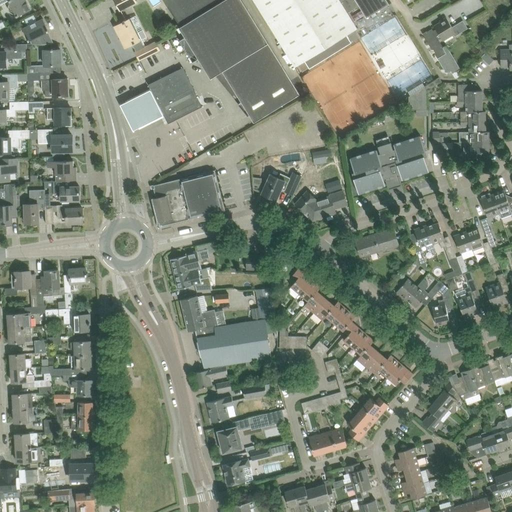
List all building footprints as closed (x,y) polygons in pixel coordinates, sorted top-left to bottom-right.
[(0,0),(0,5),(9,1),(10,3),(9,6),(8,9),(10,12),(12,14),(16,14),(17,17),(31,10),(26,0),(0,0)] [(135,0),(113,0),(119,11),(136,2),(135,0)] [(166,0),(180,23),(217,0),(166,0)] [(241,0),(224,0),(179,28),(185,38),(180,41),(193,62),(198,59),(211,79),(222,71),(268,43),(241,0)] [(253,0),(295,67),(298,65),(302,72),(309,68),(310,68),(352,42),(347,35),(358,28),(341,2),(344,0),(345,0),(351,10),(359,5),(367,17),(387,5),(389,4),(386,0),(253,0)] [(124,22),(115,27),(118,34),(120,34),(126,47),(132,44),(136,52),(135,52),(139,60),(159,50),(156,42),(145,47),(142,40),(147,37),(136,16),(131,18),(124,22)] [(427,31),(423,34),(431,47),(431,46),(437,55),(436,55),(444,69),(447,71),(450,70),(452,72),(460,67),(446,45),(443,47),(438,39),(441,38),(443,41),(453,34),(455,36),(468,28),(463,20),(452,27),(446,17),(444,19),(444,20),(434,26),(436,29),(433,31),(432,29),(427,32),(427,31)] [(43,19),(34,23),(23,29),(29,41),(31,40),(32,44),(53,43),(46,28),(47,27),(43,19)] [(268,43),(222,71),(254,123),(300,94),(268,43)] [(0,66),(6,66),(6,58),(22,58),(22,52),(27,52),(27,44),(4,44),(4,52),(0,51),(0,66)] [(500,49),(501,60),(501,67),(510,67),(510,69),(511,69),(511,44),(509,44),(509,49),(500,49)] [(27,66),(28,73),(28,74),(40,73),(51,73),(50,65),(61,65),(60,50),(44,50),(44,57),(45,65),(27,66)] [(486,52),(482,57),(489,64),(494,59),(486,52)] [(164,77),(148,84),(150,88),(168,124),(202,106),(196,94),(196,93),(194,90),(195,90),(193,86),(192,86),(190,81),(188,77),(188,78),(187,76),(187,75),(186,75),(185,73),(186,73),(185,71),(185,72),(184,70),(183,67),(182,68),(182,69),(178,70),(176,71),(171,74),(171,73),(169,74),(169,75),(164,77)] [(2,74),(3,82),(0,81),(0,98),(1,98),(1,102),(15,101),(14,87),(18,87),(17,81),(28,81),(28,74),(28,73),(2,74)] [(40,73),(28,74),(28,81),(28,85),(34,85),(34,81),(40,81),(40,73)] [(425,85),(428,90),(442,82),(439,77),(425,85)] [(42,91),(45,90),(46,97),(68,96),(68,79),(53,79),(53,80),(42,80),(42,91)] [(457,96),(457,101),(482,101),(482,90),(466,91),(466,85),(459,85),(459,96),(457,96)] [(409,96),(409,110),(428,109),(428,103),(428,93),(425,86),(409,96)] [(149,88),(120,102),(133,128),(162,113),(149,88)] [(43,101),(28,102),(29,109),(29,113),(35,113),(35,109),(44,108),(43,101)] [(482,101),(457,101),(457,106),(466,105),(466,111),(486,111),(483,111),(482,101)] [(0,124),(1,124),(6,124),(6,116),(15,116),(15,110),(29,109),(28,102),(10,102),(10,110),(0,109),(0,124)] [(55,124),(60,124),(70,124),(70,115),(71,115),(71,108),(61,108),(55,108),(47,108),(48,119),(55,119),(55,124)] [(461,112),(461,122),(486,121),(486,111),(466,111),(466,112),(461,112)] [(486,121),(461,122),(461,126),(469,126),(469,131),(469,132),(486,131),(486,121)] [(29,130),(29,133),(38,133),(38,144),(52,143),(52,151),(72,151),(72,135),(52,136),(52,129),(29,130)] [(0,152),(6,153),(11,152),(10,145),(19,145),(19,137),(25,137),(25,141),(29,141),(29,137),(29,133),(29,130),(9,130),(9,137),(0,137),(0,152)] [(469,131),(464,131),(464,142),(489,141),(489,138),(491,138),(491,132),(489,132),(489,131),(486,131),(469,132),(469,131)] [(449,132),(440,132),(440,142),(444,142),(444,136),(449,136),(449,132)] [(384,181),(386,180),(389,189),(402,185),(399,176),(401,175),(402,180),(429,171),(425,157),(427,156),(425,151),(426,151),(421,135),(394,144),(395,149),(393,149),(391,142),(378,146),(380,153),(378,154),(377,149),(350,158),(355,172),(352,173),(354,178),(358,194),(386,185),(384,181)] [(489,141),(464,142),(464,152),(473,152),(473,158),(487,158),(487,152),(490,152),(489,141)] [(0,180),(3,180),(10,180),(10,173),(18,172),(17,158),(1,158),(1,164),(0,164),(0,180)] [(55,167),(56,181),(65,181),(77,180),(77,167),(73,167),(73,160),(47,161),(48,167),(55,167)] [(211,171),(196,175),(206,214),(225,209),(215,170),(211,171)] [(270,174),(266,184),(262,193),(277,200),(283,187),(286,188),(285,191),(293,195),(301,177),(293,173),(291,178),(288,177),(281,173),(279,178),(270,174)] [(196,175),(181,179),(191,218),(206,214),(196,175)] [(156,198),(152,199),(158,222),(159,222),(160,225),(191,218),(181,179),(154,185),(155,188),(154,189),(156,198)] [(341,187),(339,179),(326,183),(328,191),(341,187)] [(65,181),(56,181),(44,181),(45,188),(49,188),(49,194),(61,193),(61,201),(62,201),(69,201),(80,200),(79,186),(65,187),(65,181)] [(17,217),(16,184),(4,184),(4,189),(6,189),(7,199),(0,199),(0,223),(3,223),(3,225),(12,224),(11,212),(17,212),(17,217)] [(25,204),(25,214),(25,224),(39,223),(38,209),(45,209),(45,206),(45,190),(30,190),(30,204),(25,204)] [(504,190),(492,194),(499,213),(500,213),(502,218),(511,215),(509,208),(510,207),(504,190)] [(307,191),(302,197),(295,204),(313,220),(336,213),(335,209),(347,205),(343,191),(330,195),(330,196),(317,200),(307,191)] [(481,196),(482,198),(480,199),(488,218),(499,213),(492,194),(491,195),(490,193),(481,196)] [(57,205),(57,208),(58,218),(67,218),(67,223),(83,222),(82,208),(70,209),(70,205),(69,205),(62,205),(57,205)] [(439,222),(427,227),(433,244),(440,242),(442,247),(447,245),(445,240),(439,222)] [(412,239),(415,248),(415,251),(418,258),(419,263),(421,264),(428,270),(422,253),(426,252),(427,249),(431,251),(435,250),(433,244),(427,227),(426,225),(414,229),(417,237),(412,239)] [(360,257),(370,254),(399,246),(393,228),(355,240),(360,257)] [(466,231),(473,250),(484,246),(490,265),(496,262),(492,251),(488,241),(484,243),(478,229),(467,233),(466,231)] [(454,235),(457,245),(460,253),(472,249),(473,251),(473,250),(466,231),(454,235)] [(485,233),(488,241),(492,251),(497,249),(491,231),(485,233)] [(447,248),(451,259),(457,276),(463,274),(462,273),(457,257),(452,246),(447,248)] [(171,259),(175,275),(198,270),(199,270),(202,269),(200,260),(209,257),(207,249),(197,251),(186,254),(186,255),(171,259)] [(246,270),(262,270),(267,270),(267,256),(247,255),(246,270)] [(462,255),(457,257),(462,273),(468,271),(462,255)] [(418,258),(405,273),(410,277),(421,264),(419,263),(418,258)] [(69,269),(70,279),(70,284),(71,291),(77,291),(77,283),(87,283),(86,267),(69,269)] [(299,268),(292,275),(290,278),(295,282),(291,286),(300,294),(312,279),(299,268)] [(43,289),(37,289),(38,307),(45,306),(44,295),(60,294),(59,288),(58,270),(52,271),(52,270),(45,270),(46,278),(42,279),(43,289)] [(198,270),(175,275),(178,289),(195,285),(197,291),(204,290),(212,290),(209,277),(201,279),(199,270),(198,270)] [(466,293),(457,297),(464,318),(478,313),(473,299),(481,296),(471,270),(463,273),(468,286),(464,288),(465,289),(466,293)] [(11,272),(12,288),(30,287),(31,295),(31,307),(38,307),(37,289),(36,278),(30,278),(30,271),(11,272)] [(486,287),(490,298),(493,307),(507,302),(502,288),(508,286),(503,273),(497,275),(499,282),(486,287)] [(278,287),(283,288),(286,276),(281,274),(278,287)] [(417,286),(408,278),(396,292),(405,301),(417,286)] [(417,286),(405,301),(406,301),(407,299),(416,307),(428,293),(425,290),(428,286),(428,282),(424,278),(418,285),(417,286)] [(321,287),(312,279),(300,294),(308,301),(317,291),(318,291),(321,287)] [(440,280),(432,289),(436,293),(444,284),(440,280)] [(272,288),(256,289),(260,319),(276,317),(272,288)] [(438,301),(440,305),(432,307),(437,325),(450,322),(446,308),(453,307),(449,288),(443,295),(444,299),(438,301)] [(326,298),(318,291),(317,291),(308,301),(305,305),(313,313),(326,298)] [(65,293),(66,307),(74,307),(73,293),(65,293)] [(228,294),(215,295),(216,303),(229,302),(228,294)] [(188,331),(195,330),(215,325),(215,327),(219,326),(215,309),(201,312),(200,305),(197,296),(181,300),(188,331)] [(335,305),(326,298),(313,313),(322,320),(326,316),(335,305)] [(338,301),(335,305),(326,316),(334,323),(347,309),(338,301)] [(78,308),(68,308),(59,308),(59,315),(66,315),(66,323),(73,323),(74,331),(79,331),(89,330),(88,324),(90,324),(90,314),(75,315),(75,308),(78,308)] [(347,309),(334,323),(343,331),(356,316),(347,309)] [(8,314),(9,328),(31,327),(30,314),(22,315),(22,313),(8,314)] [(215,325),(195,330),(205,368),(271,358),(265,319),(219,326),(215,327),(215,325)] [(356,325),(348,335),(344,340),(353,347),(365,333),(356,325)] [(31,327),(9,328),(10,343),(32,341),(31,327)] [(353,347),(361,355),(370,344),(371,344),(374,340),(365,333),(353,347)] [(320,340),(312,350),(316,354),(324,344),(320,340)] [(71,355),(72,356),(91,355),(91,341),(74,342),(71,342),(71,349),(75,349),(75,355),(71,355)] [(324,344),(316,354),(321,357),(329,348),(324,344)] [(358,359),(359,360),(366,366),(379,352),(371,344),(370,344),(361,355),(358,359)] [(379,352),(366,366),(375,374),(379,370),(388,359),(387,359),(379,352)] [(11,354),(11,368),(26,367),(31,367),(31,366),(32,366),(31,360),(30,360),(30,358),(25,359),(25,353),(11,354)] [(65,374),(65,375),(80,375),(78,375),(78,369),(92,368),(91,355),(72,356),(72,368),(53,368),(53,365),(50,365),(51,375),(65,374)] [(379,370),(387,377),(400,362),(391,355),(387,359),(388,359),(379,370)] [(489,365),(491,370),(495,381),(496,380),(498,386),(511,380),(511,374),(506,356),(503,356),(503,355),(496,357),(497,361),(494,362),(494,363),(489,365)] [(337,359),(326,362),(325,362),(327,368),(338,364),(337,359)] [(400,362),(387,377),(396,385),(400,380),(405,384),(413,374),(400,362)] [(473,368),(470,369),(478,389),(478,387),(495,381),(491,370),(486,372),(484,366),(481,367),(479,363),(472,366),(473,368)] [(338,364),(327,368),(328,373),(335,371),(340,370),(338,364)] [(226,365),(205,370),(195,372),(198,388),(212,385),(210,377),(228,373),(226,365)] [(26,367),(11,368),(12,382),(35,381),(34,380),(34,375),(26,375),(26,367)] [(461,381),(452,385),(459,396),(464,394),(465,398),(479,393),(478,389),(470,369),(461,372),(463,376),(459,377),(461,381)] [(44,379),(34,380),(35,381),(35,387),(39,387),(52,386),(51,372),(44,373),(44,379)] [(344,385),(341,373),(336,374),(339,386),(344,385)] [(65,375),(65,380),(70,380),(70,386),(78,386),(78,395),(93,395),(93,394),(95,394),(95,387),(93,387),(93,380),(80,380),(80,375),(65,375)] [(230,380),(216,383),(218,393),(232,390),(230,380)] [(435,398),(452,412),(454,414),(456,411),(456,406),(455,405),(460,398),(459,396),(452,385),(449,381),(443,389),(444,390),(441,393),(440,393),(435,398)] [(265,384),(243,388),(245,398),(266,394),(265,384)] [(338,392),(332,394),(336,406),(341,404),(340,399),(338,393),(338,392)] [(13,394),(14,408),(28,407),(27,393),(13,394)] [(332,394),(327,396),(330,407),(336,406),(332,394)] [(224,398),(207,402),(212,422),(229,418),(229,417),(236,415),(234,405),(232,396),(224,398)] [(330,407),(327,396),(321,397),(324,409),(330,407)] [(371,397),(364,405),(379,417),(389,406),(379,397),(375,401),(371,397)] [(318,398),(313,400),(316,411),(322,410),(318,398)] [(429,417),(428,416),(422,423),(433,432),(442,421),(443,422),(452,412),(435,398),(430,404),(432,405),(428,409),(432,413),(429,417)] [(316,411),(313,400),(307,401),(310,413),(316,411)] [(307,401),(301,403),(305,414),(310,413),(307,401)] [(79,402),(79,415),(79,416),(93,416),(93,415),(95,415),(95,409),(93,409),(93,402),(79,402)] [(364,405),(354,416),(369,429),(379,417),(364,405)] [(28,407),(14,408),(15,422),(37,421),(37,415),(29,415),(28,407)] [(282,410),(267,414),(270,425),(285,421),(282,410)] [(72,415),(71,429),(78,429),(78,436),(86,436),(86,437),(87,437),(87,429),(93,430),(93,416),(79,416),(79,415),(72,415)] [(349,432),(351,434),(358,441),(369,429),(354,416),(348,424),(353,428),(349,432)] [(223,453),(242,448),(237,429),(250,426),(248,418),(233,422),(234,427),(218,431),(223,453)] [(499,431),(493,433),(499,450),(506,448),(506,446),(511,445),(509,438),(511,436),(511,429),(510,425),(504,427),(501,421),(499,421),(497,426),(497,428),(498,428),(499,431)] [(342,427),(331,430),(336,449),(347,446),(342,427)] [(331,430),(320,434),(325,452),(336,449),(331,430)] [(482,433),(481,435),(466,440),(470,451),(484,447),(486,453),(492,451),(492,453),(499,450),(493,433),(488,435),(487,432),(485,431),(482,433)] [(15,434),(16,448),(38,447),(38,446),(37,446),(36,433),(30,433),(15,434)] [(320,434),(318,434),(309,437),(314,455),(325,452),(320,434)] [(433,442),(425,444),(421,446),(422,449),(426,448),(429,456),(437,454),(433,442)] [(38,447),(16,448),(17,462),(39,461),(38,447)] [(270,447),(251,452),(253,460),(272,455),(270,447)] [(395,459),(397,465),(417,459),(414,447),(399,452),(400,458),(395,459)] [(71,448),(71,457),(87,457),(87,448),(71,448)] [(425,457),(417,459),(419,465),(426,463),(425,457)] [(240,461),(240,460),(223,465),(228,485),(245,481),(245,484),(254,482),(248,459),(240,461)] [(417,459),(397,465),(398,471),(404,469),(405,475),(420,471),(419,465),(417,459)] [(72,466),(70,466),(71,481),(73,480),(80,480),(94,480),(93,465),(83,465),(83,462),(72,463),(72,466)] [(359,462),(345,467),(347,474),(350,472),(352,477),(344,479),(345,485),(369,478),(366,468),(361,469),(359,462)] [(0,506),(2,507),(1,498),(4,497),(4,491),(16,490),(15,468),(1,469),(2,478),(0,477),(0,506)] [(402,482),(403,488),(424,482),(420,471),(405,475),(407,481),(402,482)] [(491,485),(494,495),(495,496),(501,494),(501,492),(511,487),(506,471),(499,474),(500,475),(495,477),(497,483),(491,485)] [(369,478),(345,485),(347,491),(355,488),(358,498),(369,495),(367,489),(372,488),(369,478)] [(66,489),(65,479),(43,482),(44,491),(64,489),(66,489)] [(424,482),(403,488),(405,494),(410,492),(412,498),(427,494),(424,482)] [(325,484),(316,487),(323,510),(329,508),(327,500),(335,498),(331,485),(326,486),(325,484)] [(305,486),(295,489),(301,511),(307,511),(304,503),(309,502),(310,506),(311,505),(306,489),(305,486)] [(316,487),(306,489),(311,505),(315,504),(317,511),(323,510),(316,487)] [(64,489),(48,491),(49,500),(63,499),(63,500),(68,500),(69,506),(95,504),(95,502),(96,501),(96,495),(94,495),(94,492),(70,494),(69,488),(66,489),(64,489)] [(285,492),(288,501),(289,508),(295,506),(296,511),(301,511),(295,489),(285,492)] [(369,511),(378,510),(375,500),(370,501),(369,495),(358,498),(361,509),(350,511),(369,511)] [(487,497),(475,500),(478,511),(490,511),(491,511),(487,497)] [(254,500),(233,505),(234,511),(251,511),(250,508),(256,507),(254,500)] [(478,511),(475,500),(464,504),(466,511),(478,511)]
